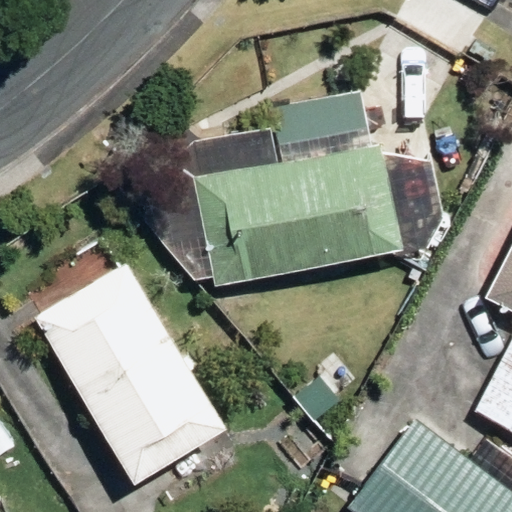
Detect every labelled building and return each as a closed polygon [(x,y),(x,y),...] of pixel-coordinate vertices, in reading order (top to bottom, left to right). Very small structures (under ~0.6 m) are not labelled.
[(207,220),(216,263),(399,222),(376,115),(280,137),(273,110),(200,126),(207,155),(195,156),(197,166),(166,173),(177,227),(207,220)] [(511,222),(486,273),(511,286),(511,222)] [(33,301),(134,457),(224,398),(123,242),(33,301)] [(511,411),(511,321),(476,394),(511,411)] [(346,483),(385,511),(511,511),(511,465),(413,392),(346,483)]
